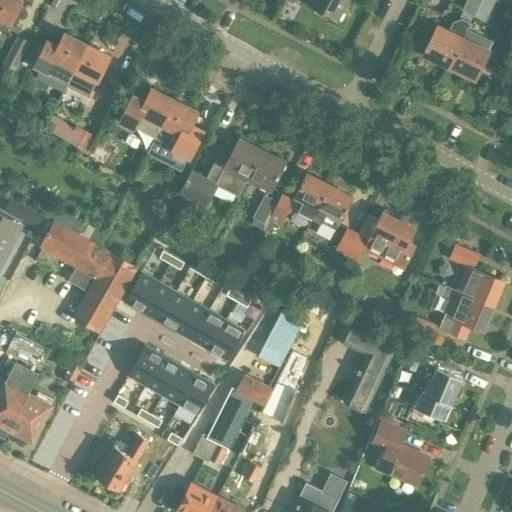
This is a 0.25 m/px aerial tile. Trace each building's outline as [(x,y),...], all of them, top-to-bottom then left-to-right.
[(0,0),(0,27),(5,31),(20,2),(16,0),(0,0)] [(337,19),(347,0),(307,0),(307,1),(322,10),(322,11),(337,19)] [(482,20),(488,9),(470,0),(465,0),(461,9),(482,20)] [(470,0),(488,9),(492,0),(470,0)] [(461,38),(468,24),(460,20),(452,23),(447,32),(435,26),(422,54),(448,66),(461,39),(461,38)] [(44,73),(65,84),(85,45),(63,34),(56,47),(45,41),(43,46),(35,62),(31,70),(43,76),(44,73)] [(14,70),(29,41),(17,35),(2,63),(14,70)] [(473,79),(487,51),(461,39),(448,66),(473,79)] [(28,58),(35,62),(43,46),(36,42),(28,58)] [(85,45),(65,84),(89,96),(96,82),(109,58),(85,45)] [(499,74),(506,59),(493,53),(486,67),(499,74)] [(110,86),(115,88),(120,87),(122,82),(121,77),(116,74),(111,76),(108,81),(110,86)] [(160,125),(172,101),(151,90),(144,103),(132,96),(118,123),(132,130),(133,128),(153,138),(160,125)] [(196,113),(172,101),(160,125),(153,138),(148,149),(182,166),(192,147),(181,141),(196,113)] [(96,136),(76,124),(68,139),(87,150),(96,136)] [(247,178),(260,151),(238,139),(222,170),(213,165),(206,178),(190,171),(178,194),(205,207),(216,185),(238,196),(247,178)] [(96,148),(90,158),(100,164),(106,154),(96,148)] [(269,190),(283,162),(260,151),(247,178),(269,190)] [(311,218),(328,185),(306,174),(293,200),(282,195),(270,220),(281,225),(290,208),(311,218)] [(340,220),(352,196),(328,185),(311,218),(320,223),(325,213),(340,220)] [(163,193),(160,199),(169,204),(175,195),(169,191),(163,193)] [(276,201),(264,194),(252,217),(254,218),(264,224),(276,201)] [(13,201),(7,211),(36,227),(41,217),(13,201)] [(356,234),(345,256),(356,262),(363,248),(379,256),(379,257),(395,265),(395,264),(402,268),(412,249),(405,245),(413,230),(381,213),(371,233),(367,240),(356,234)] [(0,265),(20,226),(0,215),(0,265)] [(254,218),(251,223),(261,229),(264,224),(254,218)] [(98,331),(135,268),(55,221),(40,247),(75,268),(68,280),(85,291),(71,316),(98,331)] [(334,249),(334,250),(345,256),(356,234),(346,229),(334,249)] [(471,269),(477,255),(455,245),(449,260),(454,262),(465,266),(471,269)] [(163,250),(159,257),(169,263),(173,256),(163,250)] [(173,256),(169,263),(180,269),(184,262),(173,256)] [(199,264),(195,271),(205,277),(209,270),(199,264)] [(459,290),(458,291),(466,295),(466,297),(491,307),(502,282),(476,271),(471,269),(465,266),(456,289),(459,290)] [(209,270),(205,277),(216,283),(220,276),(209,270)] [(141,271),(124,301),(142,311),(159,281),(141,271)] [(159,281),(142,311),(159,321),(176,291),(159,281)] [(454,300),(458,291),(459,290),(456,289),(446,285),(441,295),(454,300)] [(230,288),(225,295),(236,301),(240,294),(230,288)] [(176,291),(159,321),(175,330),(192,300),(176,291)] [(240,294),(236,301),(247,307),(251,300),(240,294)] [(481,331),(491,307),(466,297),(456,319),(453,318),(447,332),(464,339),(470,327),(481,331)] [(192,300),(175,330),(192,340),(209,310),(192,300)] [(281,365),(304,318),(282,308),(259,355),(281,365)] [(209,310),(192,340),(209,349),(226,319),(209,310)] [(439,346),(447,328),(417,315),(413,324),(409,333),(439,346)] [(395,316),(390,328),(408,336),(409,333),(413,324),(395,316)] [(226,319),(209,349),(226,359),(243,329),(226,319)] [(350,459),(357,443),(351,440),(397,343),(352,321),(341,343),(365,354),(322,445),(350,459)] [(39,369),(48,351),(15,335),(6,352),(39,369)] [(425,347),(411,341),(402,363),(415,369),(425,347)] [(145,345),(128,375),(145,385),(163,355),(145,345)] [(163,355),(145,385),(162,394),(179,364),(163,355)] [(450,406),(461,380),(456,378),(459,370),(427,357),(419,376),(430,380),(424,393),(422,393),(415,409),(442,421),(448,405),(450,406)] [(64,376),(75,381),(82,366),(72,360),(64,376)] [(0,424),(7,428),(26,394),(36,374),(15,363),(0,390),(0,424)] [(179,364),(162,394),(179,404),(196,374),(179,364)] [(262,404),(271,387),(245,373),(235,391),(232,389),(207,436),(218,443),(227,447),(252,399),(262,404)] [(196,374),(179,404),(196,414),(213,384),(196,374)] [(29,440),(48,406),(26,394),(7,428),(29,440)] [(117,395),(113,402),(124,408),(128,401),(117,395)] [(84,401),(65,446),(91,457),(110,412),(84,401)] [(141,408),(137,415),(147,421),(151,414),(141,408)] [(151,414),(147,421),(158,427),(162,420),(151,414)] [(417,485),(428,458),(399,446),(404,434),(380,424),(371,445),(385,450),(378,469),(417,485)] [(117,491),(149,441),(133,432),(131,436),(135,438),(127,450),(116,442),(94,477),(117,491)] [(171,432),(167,439),(177,445),(181,438),(171,432)] [(207,436),(202,434),(192,453),(208,461),(209,459),(219,465),(227,450),(217,444),(218,443),(207,436)] [(253,482),(261,467),(250,462),(243,476),(253,482)] [(207,511),(216,497),(190,484),(175,511),(207,511)] [(241,511),(242,511),(216,497),(207,511),(241,511)] [(315,511),(297,503),(292,511),(315,511)]
